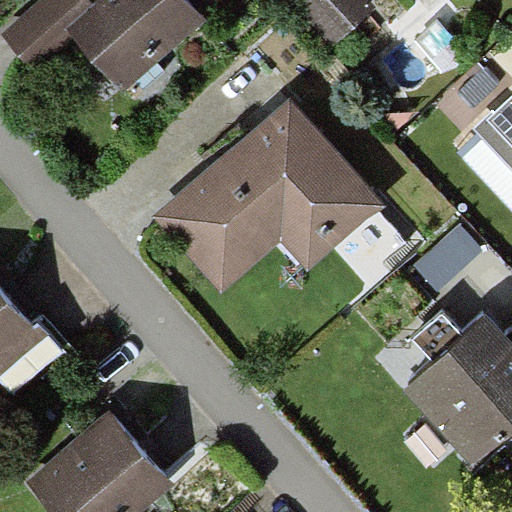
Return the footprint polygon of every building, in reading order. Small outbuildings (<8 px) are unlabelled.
[(125,84),(208,10),(198,0),(34,0),(3,28),(37,66),(77,30),(125,84)] [(295,0),(334,41),(377,0),(295,0)] [(511,81),(452,139),(511,201),(511,81)] [(279,232),(306,263),(384,196),(291,88),(237,134),(150,209),(217,286),(279,232)] [(462,217),(414,260),(439,287),(486,244),(462,217)] [(38,308),(33,312),(0,272),(0,380),(14,398),(72,348),(38,308)] [(511,325),(509,329),(488,306),(408,380),(474,450),(511,415),(511,325)] [(26,471),(62,511),(133,511),(179,471),(111,395),(26,471)]
